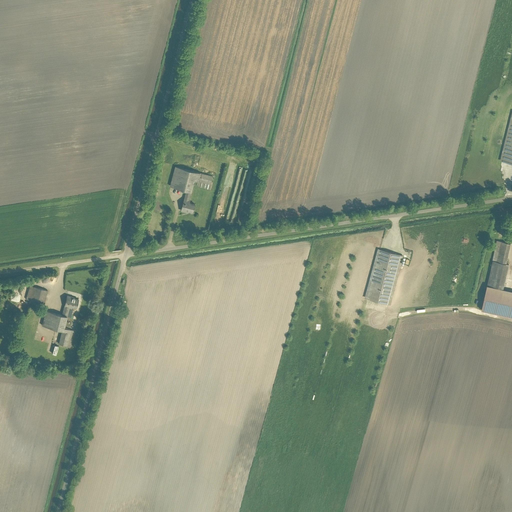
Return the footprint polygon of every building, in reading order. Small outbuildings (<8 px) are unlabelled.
[(511,109),(498,159),(511,162),(511,109)] [(214,176),(174,166),(169,184),(184,188),(179,207),(196,212),(199,200),(192,199),(196,184),(211,188),(214,176)] [(510,243),(497,240),(492,260),(506,263),(510,243)] [(403,253),(377,246),(364,295),(390,302),(403,253)] [(506,263),(492,260),(487,285),(503,289),(508,264),(506,263)] [(45,299),(48,286),(29,283),(26,295),(45,299)] [(487,285),(486,285),(480,310),(511,317),(511,290),(503,289),(487,285)] [(79,297),(64,294),(61,310),(46,307),(43,323),(51,324),(50,333),(59,335),(57,343),(70,345),(74,325),(64,323),(66,311),(70,312),(71,307),(77,308),(79,297)]
